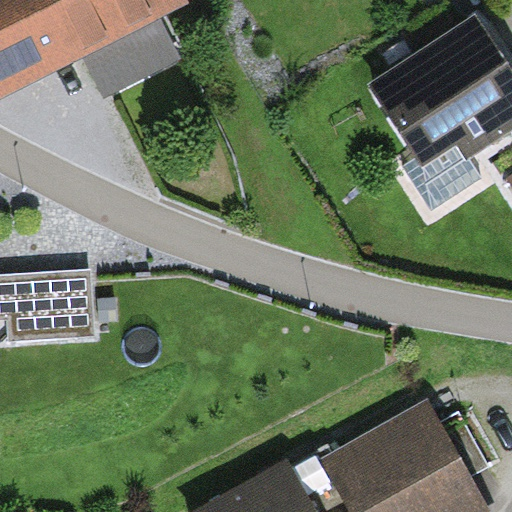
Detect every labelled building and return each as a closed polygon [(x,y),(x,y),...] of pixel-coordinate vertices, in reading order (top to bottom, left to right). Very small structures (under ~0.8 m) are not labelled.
[(0,0),(0,89),(85,46),(108,91),(180,55),(157,11),(178,0),(0,0)] [(511,128),(511,80),(476,26),(376,92),(419,158),(404,167),(433,212),(483,179),(468,157),(511,128)] [(0,320),(11,320),(12,342),(96,337),(92,271),(0,276),(0,320)] [(461,413),(434,428),(463,481),(490,466),(461,413)] [(463,481),(434,428),(344,477),(329,449),(215,511),(461,511),(476,504),(463,481)]
